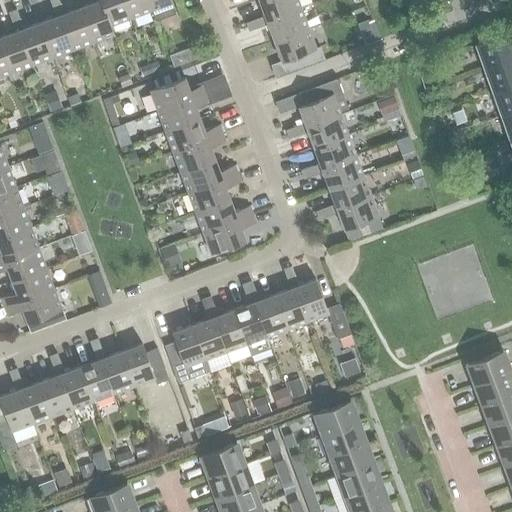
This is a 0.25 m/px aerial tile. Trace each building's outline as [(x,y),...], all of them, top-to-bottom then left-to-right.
[(48,0),(54,17),(38,23),(51,57),(71,50),(52,0),(48,0)] [(52,0),(71,50),(92,42),(79,8),(63,14),(57,0),(52,0)] [(113,34),(109,25),(109,26),(100,0),(99,0),(79,8),(92,42),(113,34)] [(98,0),(99,0),(100,0),(109,26),(109,25),(129,18),(122,0),(98,0)] [(122,0),(129,18),(150,11),(145,0),(122,0)] [(145,0),(150,11),(150,10),(154,22),(174,14),(170,3),(171,3),(169,0),(145,0)] [(299,7),(296,0),(257,0),(263,16),(244,23),(246,27),(299,7)] [(307,28),(299,7),(246,27),(247,31),(267,24),(273,40),(307,28)] [(31,65),(51,57),(38,23),(22,29),(15,9),(11,11),(31,65)] [(14,32),(0,36),(0,44),(11,72),(31,65),(11,11),(7,13),(14,32)] [(370,19),(356,24),(359,32),(368,28),(373,42),(377,40),(370,19)] [(315,49),(307,28),(273,40),(280,61),(315,49)] [(511,44),(507,32),(474,44),(483,69),(511,58),(511,44)] [(0,76),(11,72),(0,44),(0,76)] [(320,47),(294,57),(298,69),(324,59),(320,47)] [(191,48),(168,56),(172,68),(195,59),(191,48)] [(511,58),(483,69),(491,92),(511,84),(511,58)] [(150,73),(158,70),(155,61),(147,64),(150,73)] [(150,73),(147,64),(139,67),(142,76),(150,73)] [(149,90),(157,111),(206,93),(203,84),(188,90),(183,77),(149,90)] [(284,130),(286,134),(339,115),(338,111),(343,109),(333,80),(297,93),(302,105),(297,106),(303,123),(284,130)] [(511,84),(491,92),(500,116),(511,111),(511,84)] [(43,95),(50,112),(61,108),(54,90),(43,95)] [(157,111),(164,132),(198,119),(194,107),(209,101),(206,93),(157,111)] [(397,109),(393,97),(376,103),(381,115),(397,109)] [(511,111),(500,116),(508,140),(511,138),(511,111)] [(347,135),(339,115),(286,134),(287,139),(306,131),(312,148),(347,135)] [(6,118),(10,128),(16,126),(12,116),(6,118)] [(164,132),(172,152),(221,133),(218,125),(203,131),(198,119),(164,132)] [(36,123),(43,150),(56,146),(49,120),(36,123)] [(172,152),(179,172),(214,159),(209,147),(224,142),(221,133),(172,152)] [(354,155),(347,135),(312,148),(318,164),(299,171),(301,175),(354,155)] [(53,151),(39,156),(46,174),(60,169),(53,151)] [(138,163),(134,151),(125,155),(130,166),(138,163)] [(321,172),(327,188),(362,175),(354,155),(301,175),(302,179),(321,172)] [(179,172),(187,192),(236,174),(233,165),(218,171),(214,159),(179,172)] [(422,176),(416,160),(406,164),(412,180),(422,176)] [(0,192),(15,187),(7,167),(0,169),(0,192)] [(187,192),(194,212),(229,200),(224,188),(239,182),(236,174),(187,192)] [(369,195),(362,175),(327,188),(333,204),(314,211),(316,216),(369,195)] [(422,176),(412,180),(416,190),(426,187),(422,176)] [(0,215),(22,207),(15,187),(0,192),(0,215)] [(369,195),(316,216),(317,220),(336,212),(343,229),(377,217),(369,195)] [(194,212),(202,233),(251,214),(248,206),(233,212),(229,200),(194,212)] [(167,208),(165,201),(156,204),(158,211),(167,208)] [(0,238),(30,227),(22,207),(0,215),(0,238)] [(254,223),(251,214),(202,233),(210,254),(244,241),(239,228),(254,223)] [(79,221),(68,225),(72,235),(83,231),(79,221)] [(0,261),(37,248),(30,227),(0,238),(0,261)] [(160,250),(166,267),(180,262),(174,245),(160,250)] [(0,270),(6,269),(10,281),(45,268),(37,248),(0,261),(0,270)] [(290,266),(286,268),(306,321),(327,313),(325,308),(314,279),(297,285),(290,266)] [(0,297),(0,299),(3,306),(52,288),(45,268),(10,281),(15,292),(0,297)] [(289,288),(273,294),(286,329),(306,321),(286,268),(282,269),(289,288)] [(265,336),(286,329),(273,294),(257,300),(250,281),(245,283),(265,336)] [(248,303),(232,309),(245,344),(249,356),(270,348),(265,336),(245,283),(241,284),(248,303)] [(104,284),(92,289),(99,307),(111,303),(104,284)] [(60,309),(52,288),(3,306),(6,315),(21,309),(26,322),(60,309)] [(225,351),(245,344),(232,309),(216,315),(209,296),(205,298),(225,351)] [(208,318),(192,324),(204,359),(225,351),(205,298),(201,299),(208,318)] [(338,304),(325,308),(327,313),(337,339),(339,338),(349,334),(338,304)] [(184,366),(204,359),(192,324),(171,332),(174,342),(163,346),(177,383),(189,379),(184,366)] [(349,334),(339,338),(342,347),(353,343),(349,334)] [(112,393),(132,386),(120,351),(103,357),(96,338),(92,339),(112,393)] [(95,360),(79,366),(92,401),(112,393),(92,339),(88,341),(95,360)] [(141,343),(120,351),(132,386),(153,378),(141,343)] [(156,349),(145,353),(152,371),(163,367),(156,349)] [(509,371),(501,351),(466,364),(474,384),(509,371)] [(72,408),(92,401),(79,366),(63,372),(56,353),(52,354),(72,408)] [(55,375),(39,381),(51,416),(72,408),(52,354),(48,356),(55,375)] [(354,358),(339,364),(344,377),(359,371),(354,358)] [(31,423),(51,416),(39,381),(22,387),(15,368),(11,369),(31,423)] [(10,431),(31,423),(11,369),(7,371),(14,390),(0,395),(0,404),(6,421),(0,423),(0,444),(2,450),(16,445),(10,431)] [(511,393),(511,380),(509,371),(474,384),(482,405),(511,393)] [(325,381),(314,385),(317,395),(329,391),(325,381)] [(289,399),(285,387),(273,391),(278,403),(289,399)] [(300,400),(298,393),(293,391),(288,393),(291,403),(300,400)] [(511,416),(511,393),(482,405),(489,425),(511,416)] [(254,400),(259,413),(270,410),(265,396),(254,400)] [(241,399),(229,403),(234,418),(246,414),(241,399)] [(356,421),(349,401),(314,413),(322,434),(356,421)] [(511,439),(511,416),(489,425),(497,446),(511,439)] [(364,442),(356,421),(322,434),(329,454),(364,442)] [(201,425),(192,428),(196,438),(205,435),(201,425)] [(191,440),(187,430),(178,433),(182,443),(191,440)] [(291,434),(281,437),(285,448),(295,445),(291,434)] [(279,451),(275,439),(265,443),(270,454),(279,451)] [(511,463),(511,439),(497,446),(504,466),(511,463)] [(364,442),(329,454),(337,475),(372,462),(364,442)] [(243,463),(235,443),(200,456),(208,476),(243,463)] [(146,444),(134,449),(136,456),(148,451),(146,444)] [(130,451),(114,456),(118,467),(134,461),(130,451)] [(104,453),(91,458),(97,474),(110,470),(104,453)] [(302,465),(298,454),(289,457),(293,469),(302,465)] [(286,471),(282,460),(273,463),(277,475),(286,471)] [(379,483),(372,462),(337,475),(344,496),(379,483)] [(250,484),(243,463),(208,476),(215,497),(250,484)] [(306,476),(302,465),(293,469),(297,480),(306,476)] [(83,480),(95,475),(92,467),(80,472),(83,480)] [(66,468),(53,473),(58,487),(71,482),(66,468)] [(291,482),(286,471),(277,475),(281,486),(291,482)] [(111,511),(133,504),(125,483),(84,499),(88,511),(111,511)] [(363,511),(387,503),(379,483),(344,496),(350,511),(363,511)] [(237,511),(258,504),(250,484),(215,497),(221,511),(237,511)] [(29,486),(20,490),(24,501),(34,497),(29,486)] [(317,506),(313,494),(304,498),(308,509),(317,506)] [(300,511),(301,511),(297,500),(288,504),(291,511),(300,511)] [(390,511),(387,503),(363,511),(390,511)]
